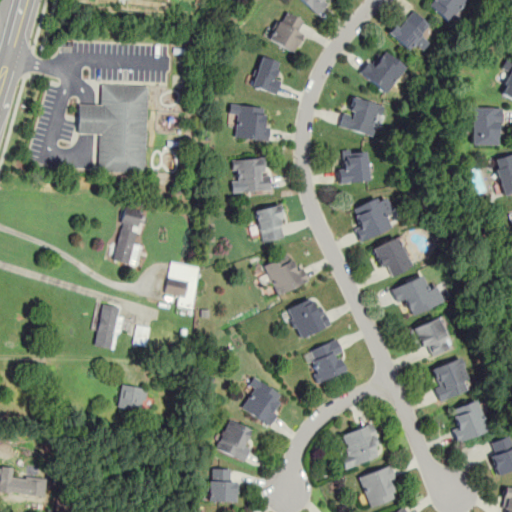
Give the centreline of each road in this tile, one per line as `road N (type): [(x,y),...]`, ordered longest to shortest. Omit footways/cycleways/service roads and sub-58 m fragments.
road 1 (residential): [(375,0),(318,74),(305,113),(303,175),(431,473),(459,497)]
road 2 (residential): [(391,378),(312,422),(286,493)]
